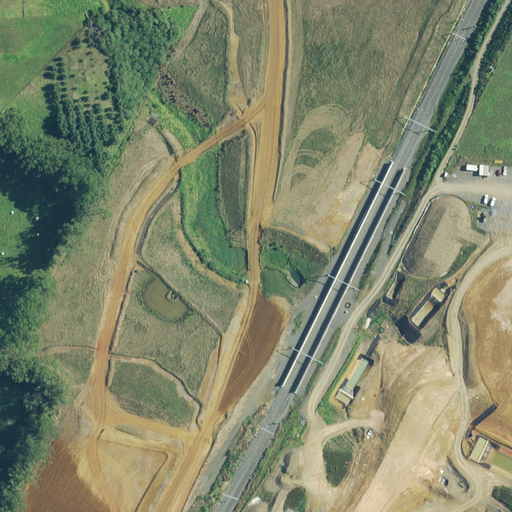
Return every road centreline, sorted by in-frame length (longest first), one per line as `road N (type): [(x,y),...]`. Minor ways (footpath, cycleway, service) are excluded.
road 1 (unknown): [(493,388),(484,398),(460,398),(449,369),(459,356),(483,355),(496,381)]
road 2 (unknown): [(405,511),(458,412),(476,400)]
road 3 (unknown): [(454,392),(395,511)]
